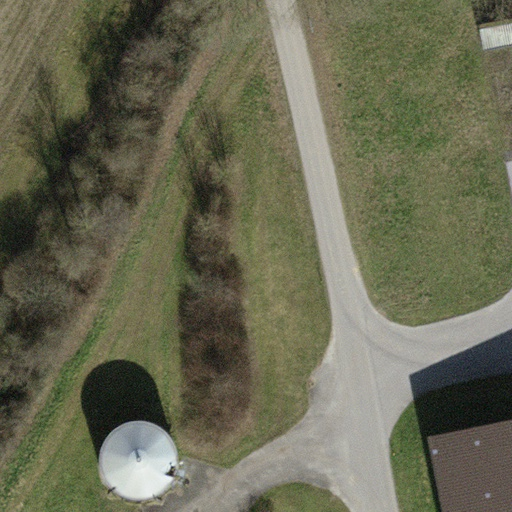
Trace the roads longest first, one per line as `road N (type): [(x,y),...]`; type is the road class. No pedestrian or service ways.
road 1 (unclassified): [(283,0),(325,185),(377,511)]
road 2 (track): [(349,368),(511,327)]
